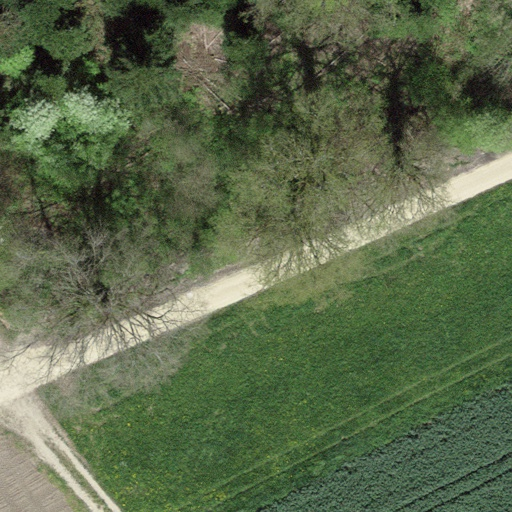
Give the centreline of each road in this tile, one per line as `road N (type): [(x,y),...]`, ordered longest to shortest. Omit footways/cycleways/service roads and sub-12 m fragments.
road 1 (track): [(0,385),(511,164)]
road 2 (track): [(108,511),(0,391)]
